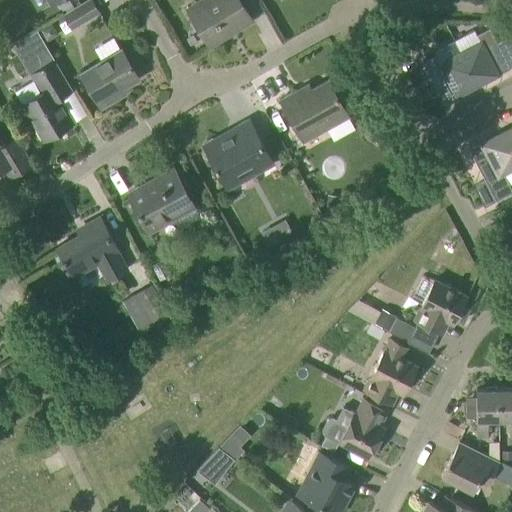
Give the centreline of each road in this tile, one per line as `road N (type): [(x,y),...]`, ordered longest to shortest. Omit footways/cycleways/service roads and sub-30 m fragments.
road 1 (residential): [(382,511),(474,330),(493,314),(511,314)]
road 2 (residential): [(0,221),(194,94)]
road 3 (residential): [(21,344),(99,511)]
road 4 (residential): [(194,94),(359,12)]
road 5 (residential): [(511,295),(428,140)]
road 6 (residential): [(428,140),(359,12)]
